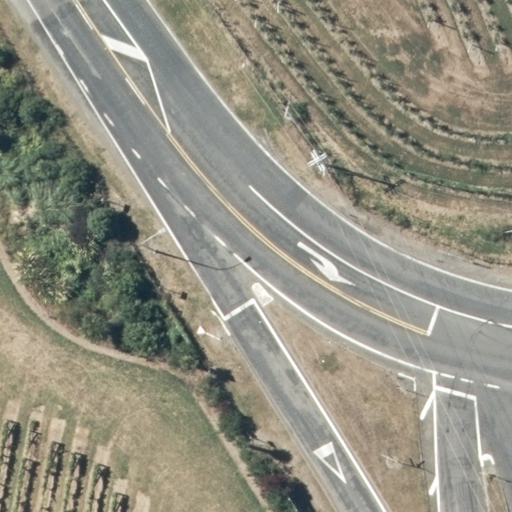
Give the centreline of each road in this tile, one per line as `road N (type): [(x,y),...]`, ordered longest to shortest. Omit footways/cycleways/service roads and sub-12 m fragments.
road 1 (tertiary): [(363,511),(238,309),(154,115)]
road 2 (secondary): [(154,115),(283,255),(368,312),(457,346)]
road 3 (unclassified): [(470,511),(457,346)]
road 4 (secondary): [(73,0),(154,115)]
